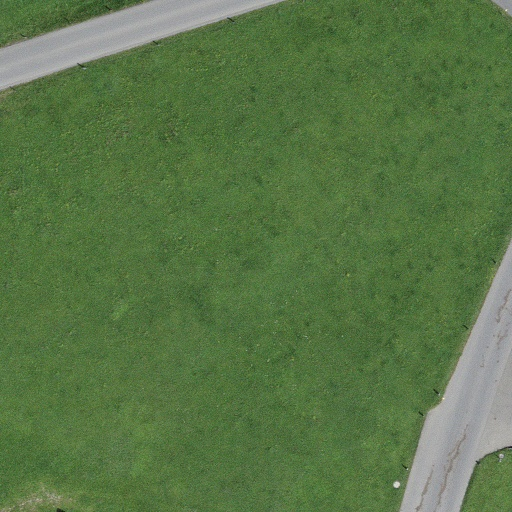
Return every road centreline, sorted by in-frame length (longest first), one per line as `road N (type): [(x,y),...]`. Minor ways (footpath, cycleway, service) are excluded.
road 1 (unclassified): [(0,72),(234,0)]
road 2 (unclassified): [(511,299),(465,419),(442,511)]
